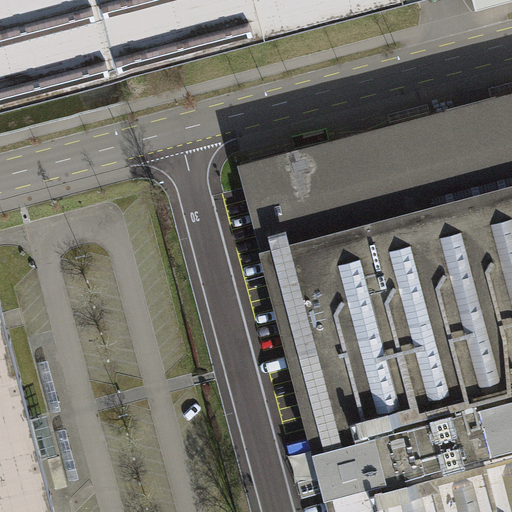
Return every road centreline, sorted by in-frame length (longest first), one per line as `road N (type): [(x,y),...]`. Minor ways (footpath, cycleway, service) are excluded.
road 1 (residential): [(181,132),(278,511)]
road 2 (secondary): [(181,132),(511,45)]
road 3 (secondary): [(0,180),(181,132)]
